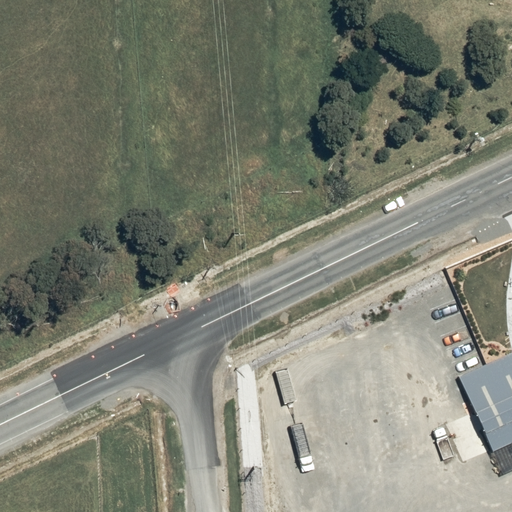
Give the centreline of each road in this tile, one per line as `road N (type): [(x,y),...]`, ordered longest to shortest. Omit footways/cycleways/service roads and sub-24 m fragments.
road 1 (secondary): [(511,168),(165,325)]
road 2 (unclassified): [(165,325),(183,511)]
road 3 (secondary): [(165,325),(0,406)]
